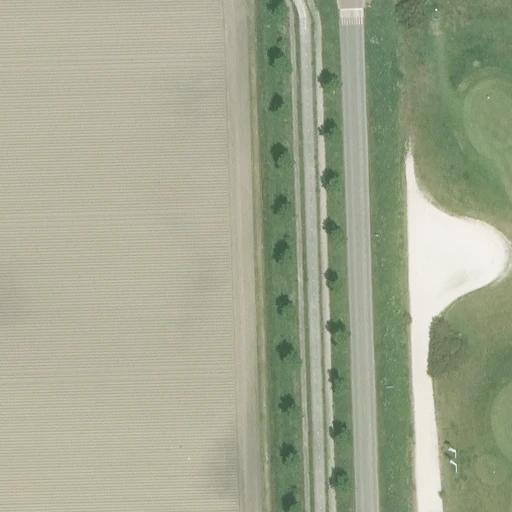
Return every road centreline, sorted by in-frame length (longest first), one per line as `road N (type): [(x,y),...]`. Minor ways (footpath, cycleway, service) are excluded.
road 1 (unknown): [(332,511),(318,28),(309,0)]
road 2 (unclassified): [(366,511),(349,0)]
